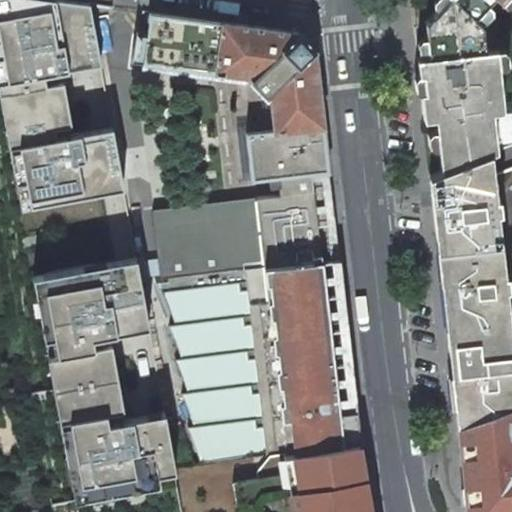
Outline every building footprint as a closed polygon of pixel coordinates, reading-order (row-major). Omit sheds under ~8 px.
[(89,3),(66,0),(0,0),(0,91),(22,207),(124,188),(113,126),(104,78),(102,65),(89,3)] [(446,0),(424,21),(428,55),(416,57),(418,73),(423,72),(425,90),(420,91),(423,119),(435,117),(441,170),(490,151),(496,149),(492,110),(503,109),(496,48),(484,49),(481,24),(473,16),(488,0),(499,0),(500,0),(446,0)] [(250,80),(265,95),(270,94),(273,128),(245,130),(251,179),(268,177),(269,186),(278,186),(279,194),(151,208),(157,257),(158,273),(159,277),(167,276),(243,268),(264,453),(265,457),(292,453),(356,443),(359,442),(356,410),(338,412),(321,260),(338,258),(315,48),(298,31),(149,11),(142,60),(252,77),(251,78),(250,78),(250,80)] [(511,166),(493,175),(490,151),(441,170),(429,175),(436,238),(442,237),(456,369),(451,370),(457,423),(511,403),(511,166)] [(137,257),(35,277),(44,338),(56,336),(59,354),(49,356),(73,499),(160,484),(158,475),(177,472),(137,257)] [(338,412),(356,410),(338,258),(321,260),(338,412)] [(264,453),(243,268),(167,276),(169,290),(163,291),(175,324),(170,324),(182,358),(177,359),(188,392),(182,392),(195,426),(189,427),(200,463),(264,453)] [(511,511),(511,403),(457,423),(466,511),(511,511)] [(368,511),(356,443),(292,453),(298,487),(289,489),(292,511),(368,511)]
